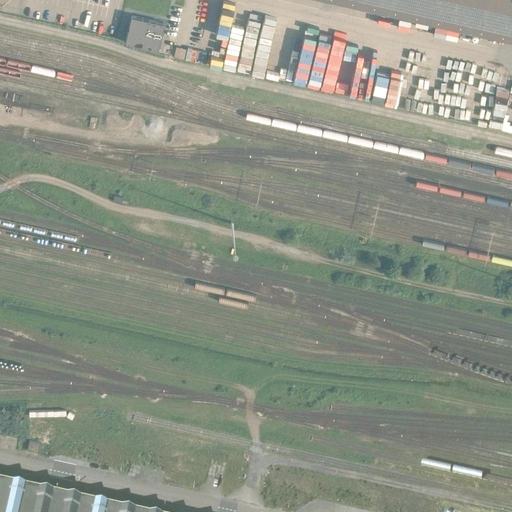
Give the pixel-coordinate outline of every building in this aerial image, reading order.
[(0,0),(0,8),(17,13),(20,0),(0,0)] [(65,0),(41,0),(37,17),(112,34),(117,11),(65,0)] [(511,0),(337,0),(511,39),(511,0)] [(232,23),(233,2),(221,1),(219,22),(232,23)] [(273,29),(276,14),(265,12),(264,17),(268,17),(266,28),(273,29)] [(164,22),(153,20),(131,15),(125,41),(158,48),(164,22)] [(334,78),(342,43),(331,40),(323,75),(334,78)] [(223,68),(278,77),(281,55),(268,53),(267,55),(258,53),(258,50),(252,49),(253,45),(242,43),(241,49),(226,46),(223,68)] [(0,511),(166,511),(152,509),(138,506),(129,504),(120,502),(117,501),(74,491),(67,490),(64,489),(61,488),(25,481),(24,480),(0,474),(0,511)]
